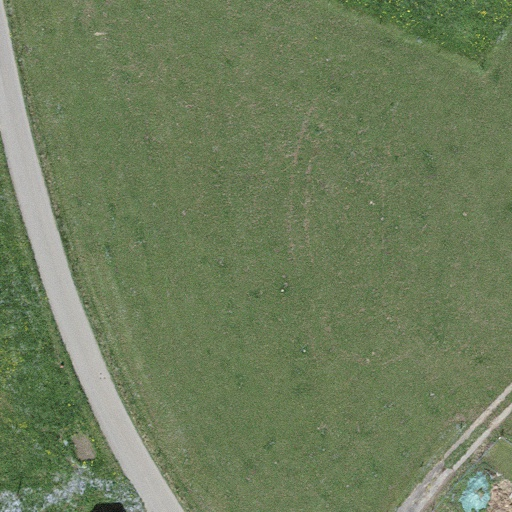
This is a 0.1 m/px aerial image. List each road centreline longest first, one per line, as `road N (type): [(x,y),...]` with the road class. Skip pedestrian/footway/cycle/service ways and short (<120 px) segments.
road 1 (unclassified): [(167,511),(118,430),(73,327),(0,58)]
road 2 (track): [(511,398),(406,511)]
